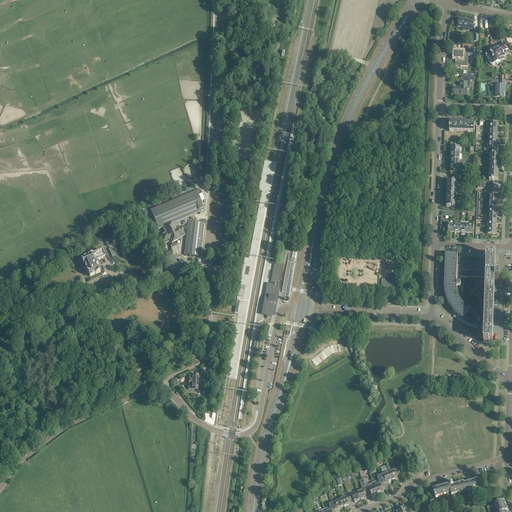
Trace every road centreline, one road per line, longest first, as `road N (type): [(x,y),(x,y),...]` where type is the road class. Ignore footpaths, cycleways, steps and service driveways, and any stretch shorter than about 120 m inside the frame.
road 1 (tertiary): [(312,244),(352,109),(418,0)]
road 2 (unclassified): [(297,310),(279,309),(259,417),(248,431),(204,425),(165,392)]
road 3 (residential): [(165,392),(167,379),(206,356),(212,268),(199,264),(149,286)]
road 4 (unclassified): [(21,461),(77,422),(144,391),(165,392)]
road 5 (residential): [(361,511),(415,482),(504,460)]
road 6 (tertiary): [(253,511),(286,373)]
road 7 (residential): [(434,245),(439,107)]
road 8 (residential): [(432,317),(306,312)]
